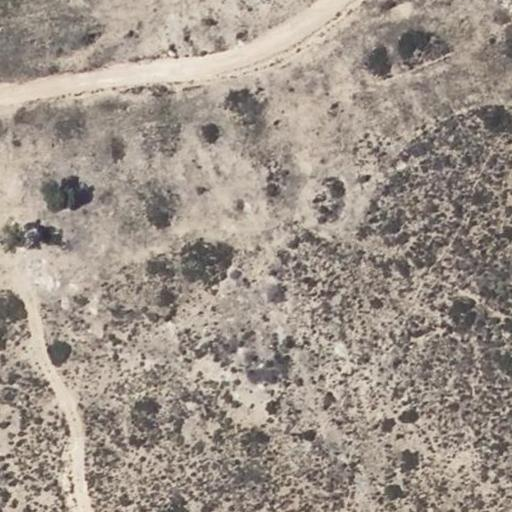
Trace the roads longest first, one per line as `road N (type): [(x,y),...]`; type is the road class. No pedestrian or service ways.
road 1 (track): [(5,99),(30,291),(56,394),(87,438),(106,511)]
road 2 (track): [(0,99),(198,92),(329,46),(381,0)]
